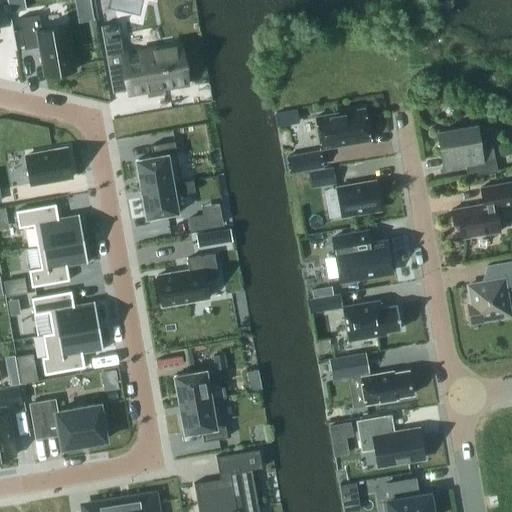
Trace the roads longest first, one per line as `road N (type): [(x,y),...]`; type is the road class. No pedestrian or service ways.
road 1 (residential): [(0,96),(76,113),(98,137),(150,438),(144,455),(124,466),(0,486)]
road 2 (residential): [(455,397),(404,112)]
